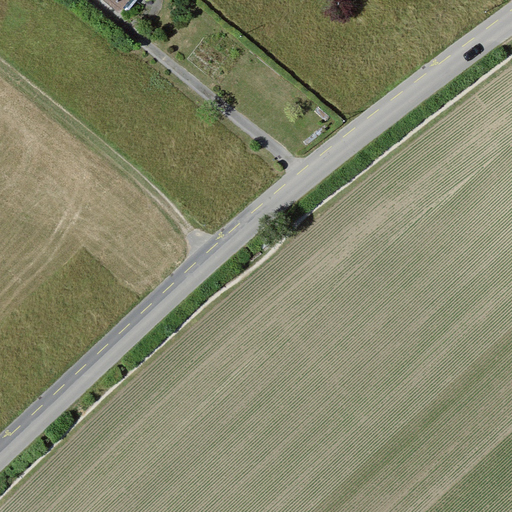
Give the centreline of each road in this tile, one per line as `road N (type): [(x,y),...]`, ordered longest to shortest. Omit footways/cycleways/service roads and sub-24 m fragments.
road 1 (tertiary): [(0,455),(305,177),(511,19)]
road 2 (track): [(0,62),(142,181),(211,258)]
